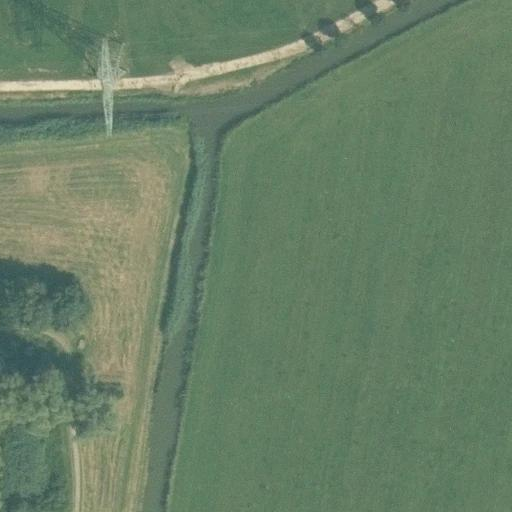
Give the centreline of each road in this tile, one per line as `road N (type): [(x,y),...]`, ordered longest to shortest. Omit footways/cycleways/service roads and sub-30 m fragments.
road 1 (unknown): [(114,511),(159,246),(150,190),(95,159),(0,165)]
road 2 (track): [(392,0),(263,66),(192,81),(0,93)]
road 3 (track): [(77,511),(71,356),(55,333),(0,331)]
